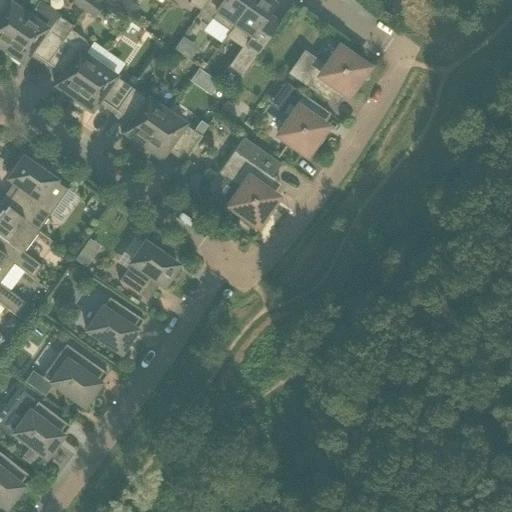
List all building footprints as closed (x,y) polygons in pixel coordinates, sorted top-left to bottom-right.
[(0,0),(0,49),(4,53),(28,18),(1,0),(0,0)] [(75,0),(72,5),(84,13),(92,0),(91,0),(75,0)] [(92,0),(84,13),(94,20),(103,7),(92,0)] [(122,0),(102,0),(115,9),(122,0)] [(208,0),(191,0),(189,4),(200,12),(208,0)] [(212,21),(230,33),(252,0),(208,0),(200,12),(197,17),(209,25),(212,21)] [(274,33),(263,25),(275,7),(274,6),(273,7),(270,5),(271,4),(265,0),(252,0),(230,33),(226,39),(240,48),(226,69),(242,79),(260,54),(274,33)] [(40,2),(29,19),(28,18),(4,53),(23,66),(31,54),(47,65),(70,31),(71,31),(73,28),(59,19),(61,17),(40,2)] [(55,88),(74,101),(89,77),(98,65),(85,55),(87,54),(87,50),(87,46),(85,42),(82,39),(71,31),(70,31),(47,65),(64,76),(55,88)] [(191,60),(197,49),(181,40),(175,51),(191,60)] [(169,60),(174,54),(164,46),(156,56),(163,61),(169,60)] [(304,54),(289,75),(325,100),(334,88),(348,98),(367,70),(364,69),(367,65),(354,56),(352,60),(339,51),(327,69),(304,54)] [(100,101),(116,113),(132,90),(115,79),(116,77),(98,65),(89,77),(74,101),(92,113),(100,101)] [(209,95),(218,83),(198,69),(189,82),(209,95)] [(269,104),(278,111),(292,93),(283,86),(269,104)] [(143,148),(166,114),(132,90),(116,113),(133,124),(124,136),(143,148)] [(291,120),(279,138),(306,158),(312,150),(315,153),(324,140),(320,137),(326,130),(310,120),(319,106),(298,93),(283,115),(291,120)] [(227,103),(218,116),(232,126),(236,119),(234,108),(227,103)] [(186,160),(201,138),(193,132),(166,114),(143,148),(161,161),(169,149),(186,160)] [(200,122),(193,132),(201,138),(208,127),(200,122)] [(276,200),(262,191),(280,166),(281,165),(244,139),(220,175),(242,191),(229,209),(242,217),(239,221),(252,230),(254,226),(257,228),(276,200)] [(39,234),(68,192),(45,176),(47,174),(35,165),(34,168),(23,161),(16,170),(8,182),(18,188),(5,208),(39,234)] [(5,208),(0,203),(0,254),(14,265),(14,266),(25,274),(33,280),(42,268),(24,254),(39,234),(5,208)] [(171,278),(178,268),(167,261),(169,258),(157,250),(155,253),(145,245),(119,282),(142,298),(153,282),(163,289),(171,278)] [(73,261),(88,271),(97,257),(83,247),(73,261)] [(0,254),(0,305),(26,325),(35,312),(10,294),(25,274),(14,266),(14,265),(0,254)] [(143,322),(109,300),(87,333),(121,356),(133,339),(127,335),(138,320),(143,323),(143,322)] [(12,317),(4,328),(14,335),(22,325),(12,317)] [(102,373),(99,372),(65,347),(42,379),(53,387),(84,409),(96,392),(91,388),(102,373)] [(45,398),(53,387),(42,379),(34,390),(45,398)] [(70,428),(37,404),(22,393),(18,399),(17,398),(13,402),(15,403),(9,412),(23,422),(13,436),(29,448),(40,456),(46,461),(64,437),(59,433),(64,426),(69,429),(70,428)] [(31,468),(40,456),(29,448),(21,460),(31,468)] [(31,479),(0,454),(0,506),(6,511),(24,488),(20,484),(26,477),(30,480),(31,479)]
